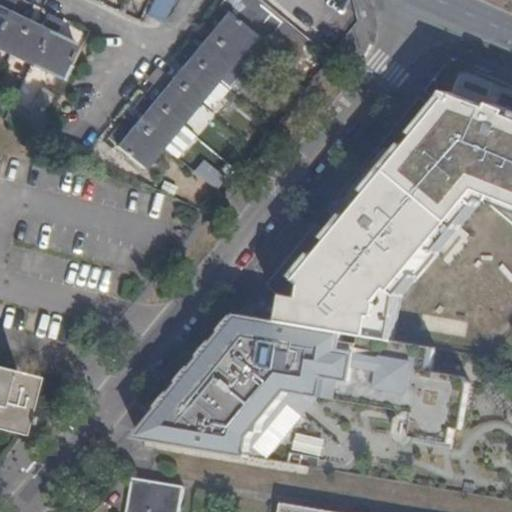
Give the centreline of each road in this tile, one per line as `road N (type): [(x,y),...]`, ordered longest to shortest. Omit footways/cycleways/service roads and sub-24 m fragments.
road 1 (unclassified): [(380,66),(168,325)]
road 2 (unclassified): [(168,325),(15,511)]
road 3 (residential): [(0,250),(14,199),(174,238)]
road 4 (residential): [(168,325),(0,282)]
